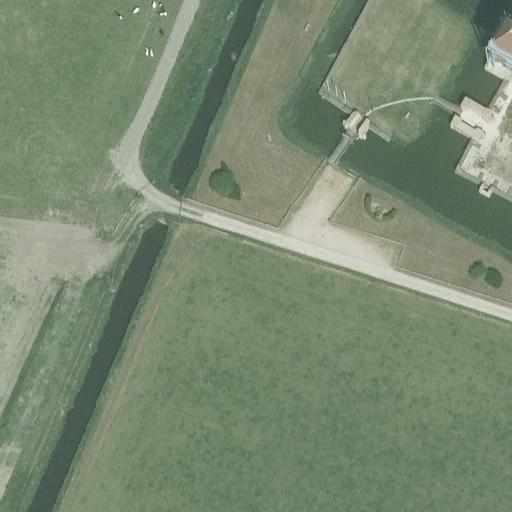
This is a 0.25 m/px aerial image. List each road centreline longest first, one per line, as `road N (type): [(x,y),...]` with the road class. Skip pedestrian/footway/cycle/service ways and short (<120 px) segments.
road 1 (track): [(213,21),(147,198),(0,158)]
road 2 (unclassified): [(511,313),(213,218)]
